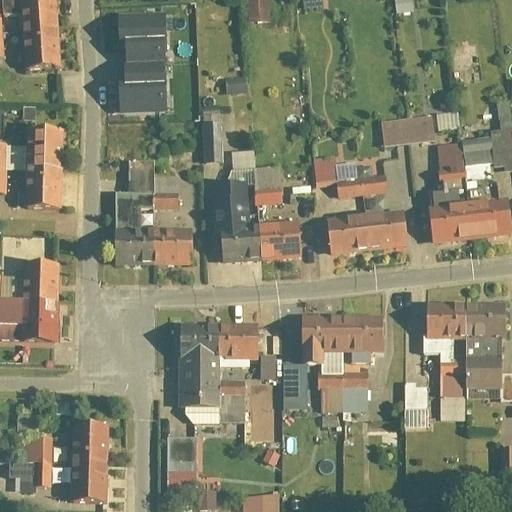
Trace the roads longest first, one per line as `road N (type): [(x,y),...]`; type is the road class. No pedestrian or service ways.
road 1 (residential): [(511,270),(152,299),(114,342)]
road 2 (residential): [(114,342),(88,293),(93,178),(85,0)]
road 3 (residential): [(114,342),(140,408),(142,511)]
road 4 (residential): [(0,385),(74,387),(114,342)]
